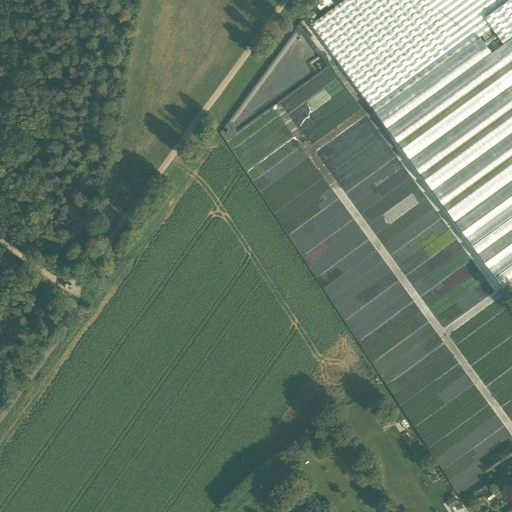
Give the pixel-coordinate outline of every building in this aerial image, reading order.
[(345,0),(311,25),(375,113),(492,28),(484,18),(509,0),(345,0)] [(511,0),(509,0),(484,18),(492,28),(375,113),(455,223),(511,181),(511,0)] [(273,107),(234,132),(241,142),(266,126),(265,125),(278,116),(273,107)] [(511,181),(455,223),(501,286),(511,278),(511,181)] [(468,449),(476,420),(471,411),(472,408),(464,406),(461,390),(454,394),(446,392),(441,406),(438,386),(430,373),(426,374),(430,375),(420,381),(424,389),(423,393),(424,399),(416,400),(419,415),(408,412),(449,484),(446,465),(450,464),(448,462),(455,461),(456,465),(462,464),(465,454),(471,450),(468,449)] [(297,481),(291,486),(298,494),(303,489),(297,481)] [(380,495),(373,488),(365,495),(372,502),(380,495)] [(459,504),(454,496),(446,502),(451,509),(459,504)]
